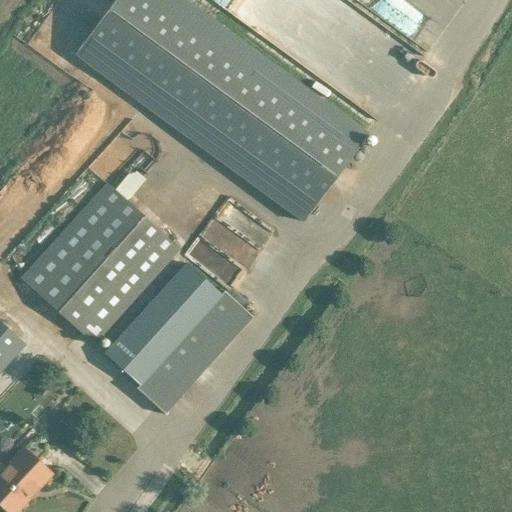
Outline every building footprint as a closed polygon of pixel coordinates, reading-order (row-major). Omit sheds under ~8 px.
[(184,0),(116,0),(76,55),(302,223),(367,135),(184,0)] [(129,195),(145,178),(132,167),(117,185),(129,195)] [(93,345),(180,249),(107,182),(20,277),(93,345)] [(207,282),(186,263),(104,353),(140,386),(222,295),(207,282)] [(0,372),(25,345),(0,322),(0,372)] [(14,511),(50,473),(35,460),(19,445),(0,465),(0,504),(8,511),(14,511)]
